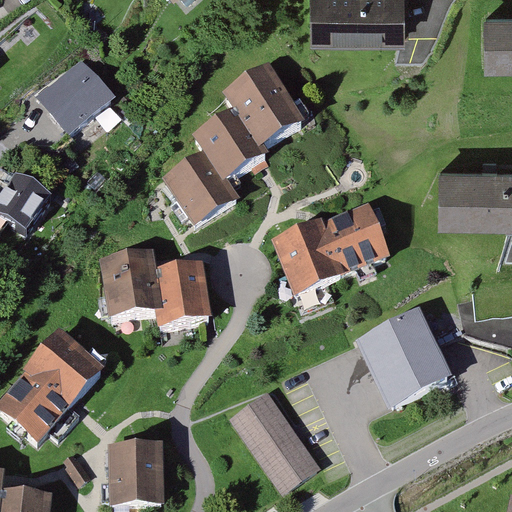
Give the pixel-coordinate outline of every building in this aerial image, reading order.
[(385,0),(298,0),(298,48),(385,49),(385,0)] [(511,20),(474,20),(473,72),(511,72),(511,20)] [(114,105),(81,65),(37,101),(70,140),(114,105)] [(182,146),(189,158),(217,205),(260,179),(252,166),(294,141),(257,78),(212,105),(223,122),(182,146)] [(223,214),(217,205),(189,158),(151,181),(185,236),(223,214)] [(511,171),(424,169),(423,221),(511,223),(511,171)] [(51,205),(15,180),(1,201),(0,200),(0,222),(25,241),(51,205)] [(355,208),(264,244),(290,312),(382,275),(355,208)] [(142,259),(94,267),(104,325),(149,317),(152,334),(198,327),(188,268),(145,276),(142,259)] [(511,315),(511,282),(468,287),(471,319),(511,315)] [(409,318),(349,345),(379,412),(439,386),(409,318)] [(69,402),(91,376),(45,337),(0,389),(0,432),(25,454),(69,402)] [(308,480),(256,403),(218,428),(270,506),(308,480)] [(159,447),(112,448),(113,507),(160,507),(159,447)] [(0,511),(37,511),(39,499),(0,494),(0,511)]
